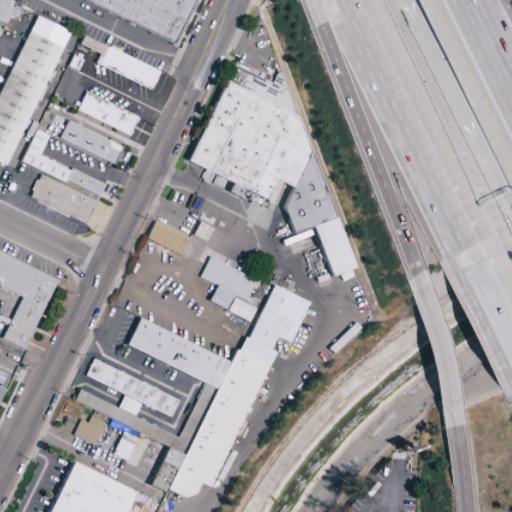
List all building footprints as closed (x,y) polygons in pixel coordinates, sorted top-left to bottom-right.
[(0,0),(0,22),(6,25),(9,16),(16,19),(19,10),(9,6),(11,0),(0,0)] [(80,0),(173,45),(195,0),(80,0)] [(0,90),(28,33),(60,48),(2,168),(0,167),(0,90)] [(97,68),(151,89),(158,70),(104,49),(97,68)] [(186,165),(265,199),(273,180),(290,188),(281,209),(290,235),(310,228),(329,278),(353,269),(296,117),(278,110),(290,105),(277,70),(273,80),(259,85),(258,80),(257,79),(244,84),(241,73),(240,73),(231,69),(225,83),(222,82),(186,165)] [(136,117),(84,93),(75,113),(127,136),(136,117)] [(112,165),(120,147),(66,122),(57,139),(112,165)] [(101,185),(37,157),(46,136),(33,131),(19,163),(96,197),(101,185)] [(94,202),(38,175),(28,197),(83,224),(94,202)] [(187,238),(153,222),(144,240),(178,257),(187,238)] [(55,279),(0,254),(0,287),(19,296),(0,340),(24,350),(55,279)] [(197,278),(214,286),(206,303),(223,310),(230,295),(244,301),(254,280),(206,259),(197,278)] [(237,361),(134,323),(124,351),(203,380),(191,412),(200,416),(197,423),(185,419),(178,439),(187,443),(183,455),(163,448),(149,486),(192,501),(198,485),(214,491),(266,350),(268,351),(273,338),(290,344),(306,301),(265,286),(237,361)] [(253,309),(230,299),(225,313),(247,322),(253,309)] [(76,392),(72,402),(172,446),(176,436),(76,392)] [(71,436),(93,447),(104,424),(88,417),(85,424),(78,420),(71,436)] [(123,511),(133,491),(69,463),(47,511),(123,511)]
